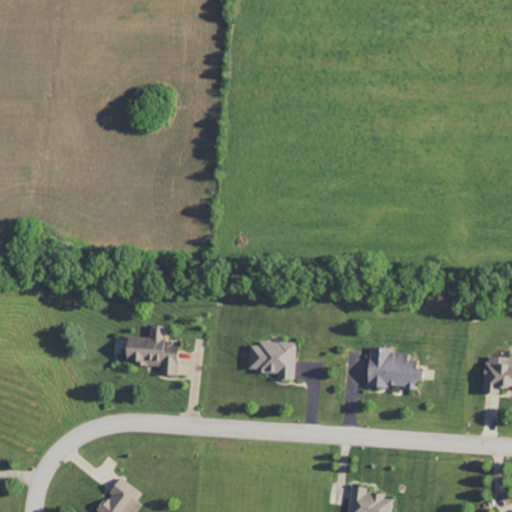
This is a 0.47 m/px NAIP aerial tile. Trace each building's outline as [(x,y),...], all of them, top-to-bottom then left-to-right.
[(166,325),(149,324),(148,337),(123,335),(121,362),(159,365),(159,373),(176,375),(178,346),(164,345),(166,325)] [(248,344),(247,370),(276,371),(275,379),(294,380),(296,342),(257,340),(257,344),(248,344)] [(414,388),(415,379),(419,380),(421,361),(407,359),(407,351),(368,347),(365,384),(414,388)] [(481,392),(499,393),(500,387),(511,387),(511,356),(484,355),(481,392)] [(142,494),(119,476),(106,491),(109,493),(94,511),(134,511),(141,505),(136,501),(142,494)] [(347,511),(390,511),(392,499),(384,498),(384,494),(367,492),(367,487),(351,485),(347,511)]
